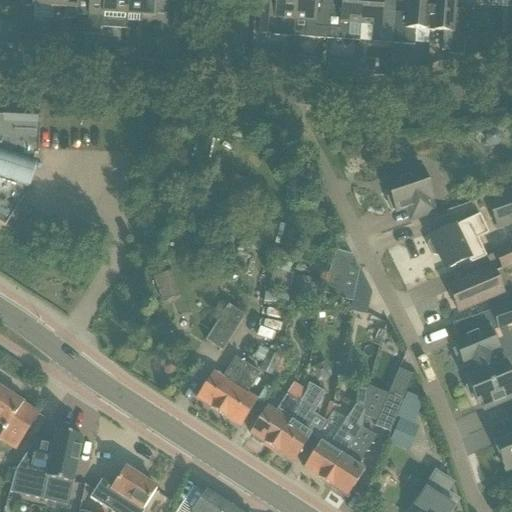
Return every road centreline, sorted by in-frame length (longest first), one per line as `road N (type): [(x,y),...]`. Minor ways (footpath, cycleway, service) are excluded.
road 1 (residential): [(478,511),(405,311),(303,130)]
road 2 (tertiary): [(297,511),(0,314)]
